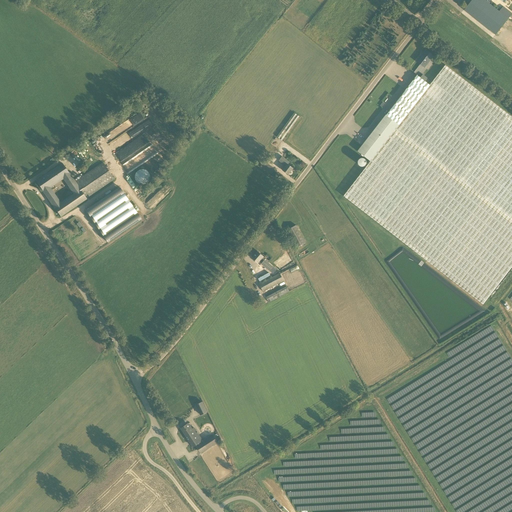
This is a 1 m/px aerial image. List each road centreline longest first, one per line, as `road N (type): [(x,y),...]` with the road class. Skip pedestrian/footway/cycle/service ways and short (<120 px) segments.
road 1 (unclassified): [(132,376),(171,346),(417,23)]
road 2 (unclassified): [(132,376),(0,166)]
road 3 (unclassified): [(217,510),(179,465),(132,376)]
road 4 (unclassified): [(511,99),(417,23)]
